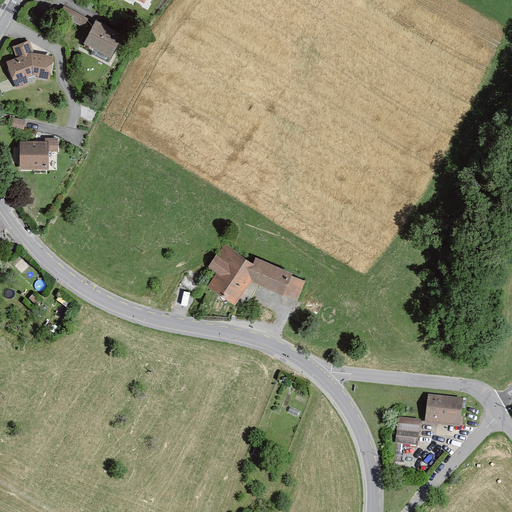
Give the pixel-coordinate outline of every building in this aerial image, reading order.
[(68,18),(85,28),(90,19),(73,10),(68,18)] [(123,40),(96,26),(85,46),(113,60),(123,40)] [(9,59),(18,85),(30,81),(29,76),(31,75),(29,70),(36,68),(42,69),(41,72),(52,74),(55,54),(34,51),(30,39),(15,44),(20,55),(9,59)] [(12,115),(11,125),(26,128),(28,118),(12,115)] [(62,136),(48,136),(48,140),(24,139),(24,166),(53,167),(54,149),(62,149),(62,136)] [(254,268),(223,251),(212,271),(221,276),(212,292),(237,306),(253,278),(296,303),(305,288),(258,261),(254,268)] [(356,310),(345,310),(346,321),(357,320),(356,310)] [(460,403),(432,401),(431,418),(440,418),(439,436),(457,437),(460,403)] [(421,424),(400,423),(399,445),(420,446),(421,424)]
